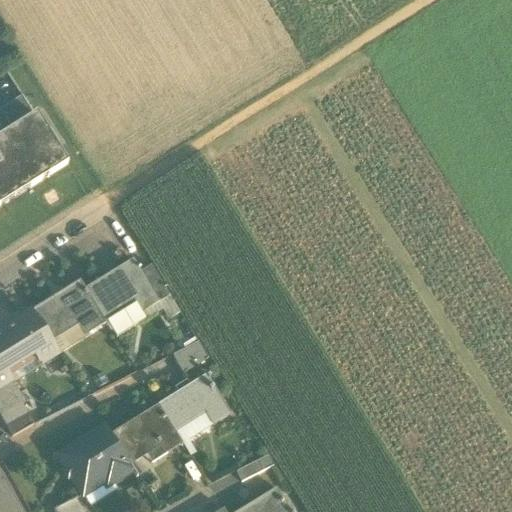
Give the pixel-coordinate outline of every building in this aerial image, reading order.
[(2,111),(13,128),(35,113),(24,97),(2,111)] [(0,140),(0,211),(69,166),(37,116),(0,140)] [(132,260),(84,291),(104,323),(133,304),(140,315),(157,304),(159,303),(140,274),(132,260)] [(140,274),(159,303),(168,298),(150,268),(140,274)] [(105,325),(104,323),(84,291),(79,283),(31,312),(48,339),(79,320),(89,335),(105,325)] [(179,315),(168,298),(159,303),(157,304),(162,311),(169,322),(179,315)] [(104,323),(105,325),(115,341),(162,311),(157,304),(140,315),(133,304),(104,323)] [(58,354),(48,339),(31,312),(0,331),(0,367),(5,376),(6,375),(34,357),(41,367),(58,356),(58,354)] [(58,354),(89,335),(79,320),(48,339),(58,354)] [(177,367),(182,375),(207,359),(204,354),(202,351),(197,344),(172,357),(177,367)] [(34,357),(6,375),(12,383),(41,367),(34,357)] [(12,383),(6,375),(5,376),(0,367),(0,389),(10,383),(10,384),(12,383)] [(91,381),(96,391),(107,385),(102,375),(91,381)] [(204,377),(156,407),(173,434),(203,415),(210,426),(212,425),(228,415),(204,377)] [(0,418),(5,428),(27,416),(22,406),(25,404),(12,383),(10,384),(0,390),(0,418)] [(181,445),(173,434),(156,407),(109,436),(126,464),(143,453),(156,445),(163,456),(181,445)] [(173,434),(181,445),(189,459),(195,455),(188,443),(213,427),(212,425),(210,426),(203,415),(173,434)] [(33,427),(27,416),(5,428),(11,439),(33,427)] [(131,472),(126,464),(109,436),(104,428),(57,458),(78,491),(103,475),(107,482),(109,486),(112,484),(131,472)] [(150,464),(163,456),(156,445),(143,453),(150,464)] [(235,474),(241,485),(273,468),(267,458),(235,474)] [(103,475),(78,491),(82,497),(107,482),(103,475)] [(107,482),(82,497),(89,509),(117,492),(112,484),(109,486),(107,482)] [(288,511),(275,490),(239,511),(288,511)] [(53,511),(77,511),(80,511),(74,500),(53,511)]
